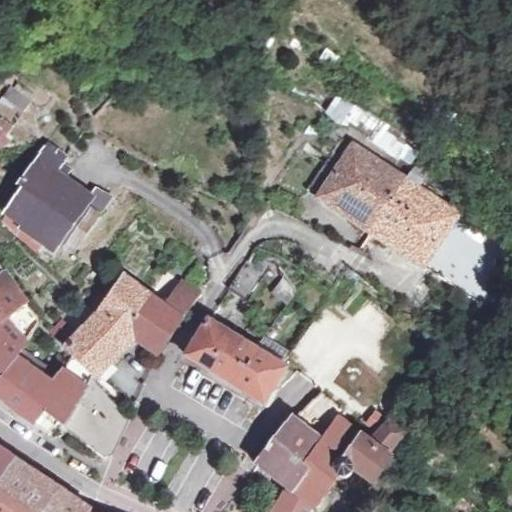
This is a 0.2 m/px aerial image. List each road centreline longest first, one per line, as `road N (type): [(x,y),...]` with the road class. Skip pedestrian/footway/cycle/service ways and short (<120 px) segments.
road 1 (residential): [(341,259),(265,222),(249,234),(159,376),(150,397),(172,409)]
road 2 (residential): [(180,511),(221,435),(172,409)]
road 3 (unclassified): [(119,506),(0,429)]
